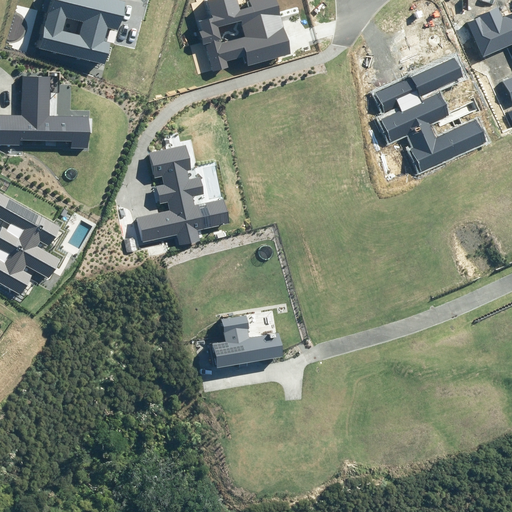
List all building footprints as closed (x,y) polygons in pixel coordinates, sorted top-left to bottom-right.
[(120,0),(46,0),(36,50),(106,65),(120,0)] [(201,21),(203,31),(199,32),(202,45),(205,45),(212,71),(227,67),(225,61),(246,55),(248,65),(290,54),(285,38),(274,0),(251,0),(253,7),(239,10),(236,0),(211,0),(207,1),(211,18),(201,21)] [(499,9),(469,23),(483,53),(511,39),(511,81),(509,83),(511,90),(511,13),(503,18),(499,9)] [(408,150),(419,174),(491,143),(478,115),(436,134),(432,124),(453,115),(442,91),(467,80),(456,54),(393,81),(372,91),(382,113),(400,105),(403,112),(379,122),(388,142),(407,134),(413,148),(408,150)] [(22,115),(0,114),(0,151),(25,152),(25,143),(68,144),(67,154),(91,155),(92,116),(55,115),(56,74),(23,73),(22,115)] [(186,145),(148,153),(153,179),(163,177),(164,185),(147,188),(151,206),(167,202),(171,210),(133,217),(139,243),(174,236),(176,246),(195,242),(193,233),(229,225),(224,199),(193,206),(191,196),(203,193),(200,175),(192,176),(186,145)] [(0,223),(0,285),(16,294),(31,265),(47,274),(60,250),(46,243),(58,221),(0,191),(0,217),(2,219),(0,223)] [(208,341),(212,364),(279,353),(276,330),(247,334),(244,313),(218,317),(222,339),(208,341)]
